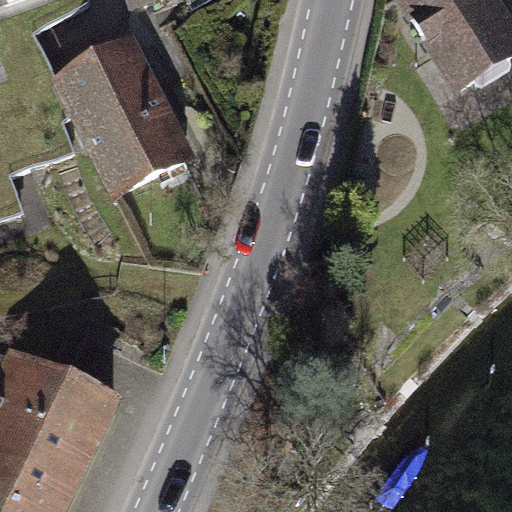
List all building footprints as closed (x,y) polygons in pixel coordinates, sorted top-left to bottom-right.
[(0,0),(0,18),(46,0),(0,0)] [(126,0),(134,18),(183,0),(126,0)] [(511,18),(501,0),(392,0),(442,85),(511,44),(511,18)] [(134,48),(48,87),(104,210),(189,171),(134,48)] [(66,511),(113,406),(18,364),(0,405),(0,511),(66,511)]
